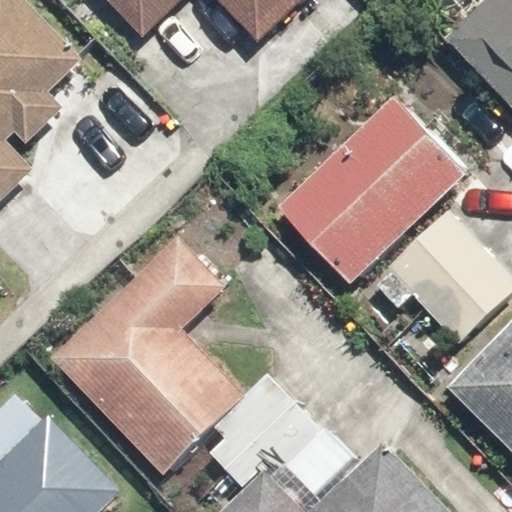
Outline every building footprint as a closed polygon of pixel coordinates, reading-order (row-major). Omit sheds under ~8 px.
[(0,218),(43,181),(10,144),(92,67),(27,0),(1,0),(0,1),(0,218)] [(320,0),(124,0),(161,40),(203,0),(225,0),(269,47),(320,0)] [(511,76),(511,0),(501,0),(469,28),(511,76)] [(292,210),(357,284),(480,177),(415,102),(292,210)] [(405,267),(468,341),(511,304),(511,256),(473,211),(405,267)] [(264,406),(198,328),(240,290),(196,240),(69,351),(99,384),(97,385),(177,479),(264,406)] [(511,350),(472,388),(511,430),(511,350)] [(0,487),(0,511),(126,511),(138,502),(68,425),(0,487)] [(310,511),(278,477),(239,511),(466,511),(405,445),(331,511),(310,511)]
